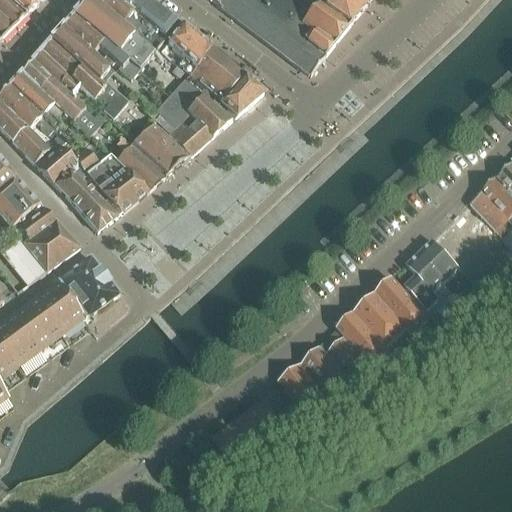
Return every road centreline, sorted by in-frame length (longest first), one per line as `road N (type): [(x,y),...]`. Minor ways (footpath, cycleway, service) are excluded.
road 1 (residential): [(77,511),(331,317),(511,138)]
road 2 (residential): [(176,0),(312,110),(425,0)]
road 3 (residential): [(0,318),(89,250),(0,150)]
